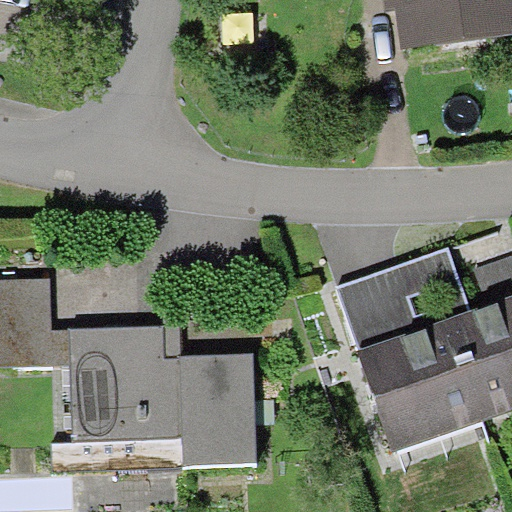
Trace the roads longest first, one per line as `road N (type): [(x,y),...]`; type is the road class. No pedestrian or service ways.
road 1 (residential): [(126,169),(315,200),(511,191)]
road 2 (residential): [(126,169),(142,0)]
road 3 (residential): [(0,141),(126,169)]
